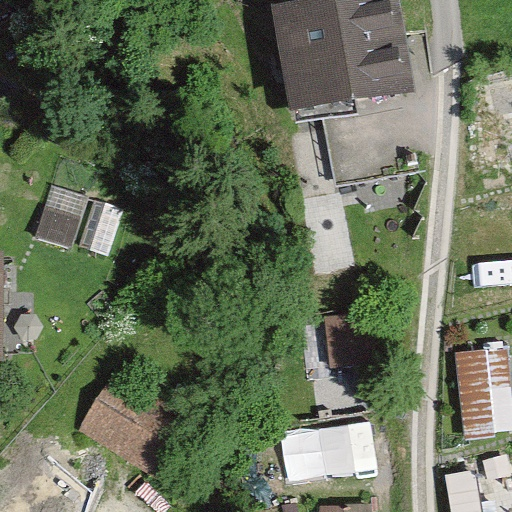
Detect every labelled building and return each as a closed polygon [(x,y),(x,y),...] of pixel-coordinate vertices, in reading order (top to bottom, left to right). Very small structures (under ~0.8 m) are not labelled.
[(288,106),(343,97),(379,91),(399,88),(394,59),(390,34),(390,32),(384,0),(359,0),(273,15),(288,106)] [(489,138),(511,136),(511,57),(485,59),(489,138)] [(379,91),(343,97),(345,111),(343,111),(344,118),(332,120),(341,170),(400,159),(403,174),(412,172),(399,88),(379,91)] [(511,407),(511,323),(465,326),(471,410),(511,407)] [(76,426),(151,476),(184,425),(109,376),(76,426)] [(380,511),(379,484),(328,486),(329,511),(380,511)]
